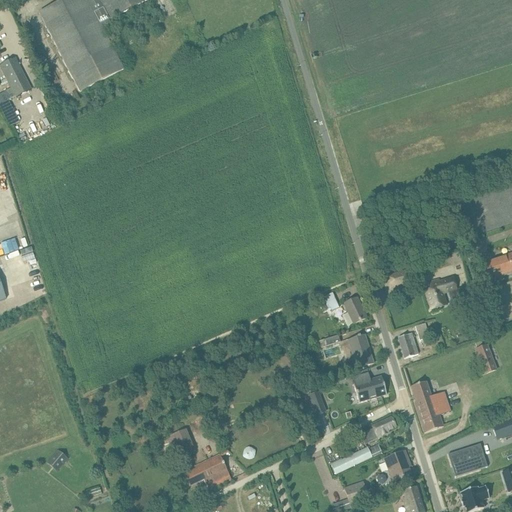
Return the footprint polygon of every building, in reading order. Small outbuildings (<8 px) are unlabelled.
[(64,0),(39,13),(43,22),(79,92),(123,70),(100,25),(148,0),(64,0)] [(16,58),(0,65),(0,67),(16,98),(32,90),(16,58)] [(511,272),(511,254),(481,264),(486,279),(494,276),(495,278),(511,272)] [(459,265),(457,255),(450,257),(452,267),(459,265)] [(408,283),(405,271),(395,274),(398,286),(408,283)] [(477,282),(474,273),(466,276),(469,285),(477,282)] [(451,278),(439,282),(439,280),(428,283),(430,290),(424,292),(430,311),(446,306),(442,295),(455,291),(451,278)] [(330,308),(332,312),(339,308),(332,293),(323,298),(328,309),(330,308)] [(357,298),(348,303),(343,305),(353,325),(366,319),(357,298)] [(430,338),(426,324),(415,328),(420,341),(430,338)] [(410,335),(408,335),(398,338),(404,359),(414,356),(419,355),(412,334),(410,335)] [(374,364),(365,335),(360,337),(360,336),(357,337),(357,338),(347,341),(352,357),(345,360),(346,365),(354,363),(356,369),(364,367),(374,364)] [(338,336),(319,342),(310,344),(312,350),(320,347),(320,348),(340,343),(338,336)] [(296,348),(293,341),(286,344),(289,351),(296,348)] [(483,367),(486,374),(496,370),(487,346),(475,351),(481,367),(483,367)] [(370,380),(368,375),(353,379),(359,403),(386,396),(381,377),(370,380)] [(431,397),(426,382),(411,387),(416,403),(414,403),(424,434),(443,427),(441,428),(437,417),(450,412),(444,393),(431,397)] [(318,392),(309,396),(316,416),(326,413),(318,392)] [(360,435),(365,444),(365,445),(378,439),(378,438),(388,433),(387,431),(396,427),(391,418),(372,427),(373,429),(360,435)] [(511,418),(492,426),(497,440),(511,434),(511,418)] [(315,420),(319,433),(323,431),(319,419),(315,420)] [(166,438),(175,460),(194,452),(185,430),(166,438)] [(480,444),(448,455),(455,478),(487,467),(480,444)] [(378,445),(368,450),(367,449),(331,465),(336,475),(382,454),(378,445)] [(68,459),(57,451),(47,463),(57,472),(68,459)] [(405,452),(395,456),(384,460),(393,482),(411,475),(406,463),(409,462),(405,452)] [(220,456),(208,461),(197,467),(198,469),(184,476),(189,487),(203,480),(208,491),(231,480),(220,456)] [(507,494),(511,492),(511,469),(501,473),(503,479),(507,494)] [(364,483),(344,490),(351,509),(370,502),(364,483)] [(423,511),(416,487),(407,490),(403,492),(405,499),(403,500),(406,511),(423,511)] [(489,499),(485,487),(478,489),(478,487),(460,493),(462,501),(460,501),(462,507),(464,507),(465,511),(473,511),(484,509),(482,501),(489,499)]
